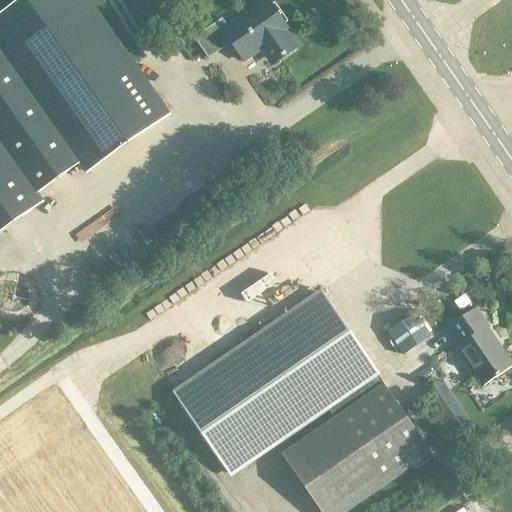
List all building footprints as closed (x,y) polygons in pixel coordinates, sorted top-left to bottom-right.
[(81,162),(87,171),(167,115),(85,0),(24,0),(0,17),(0,232),(43,202),(37,193),(81,162)] [(280,59),(297,48),(286,32),(288,30),(266,0),(228,27),(222,19),(194,38),(208,59),(231,43),(244,61),(269,44),(280,59)] [(298,194),(307,208),(318,200),(309,187),(298,194)] [(272,229),(287,223),(280,209),(265,215),(272,229)] [(177,394),(232,474),(326,409),(376,375),(321,294),(177,394)] [(496,378),(511,367),(511,364),(487,328),(489,327),(476,308),(449,327),(461,345),(456,348),(483,387),(486,385),(483,381),(494,374),(496,378)] [(429,338),(414,314),(388,333),(403,355),(429,338)] [(148,355),(153,362),(172,350),(168,342),(148,355)] [(161,365),(151,370),(160,390),(171,385),(161,365)] [(385,386),(376,375),(326,409),(334,421),(285,454),(324,511),(348,511),(432,455),(385,386)]
